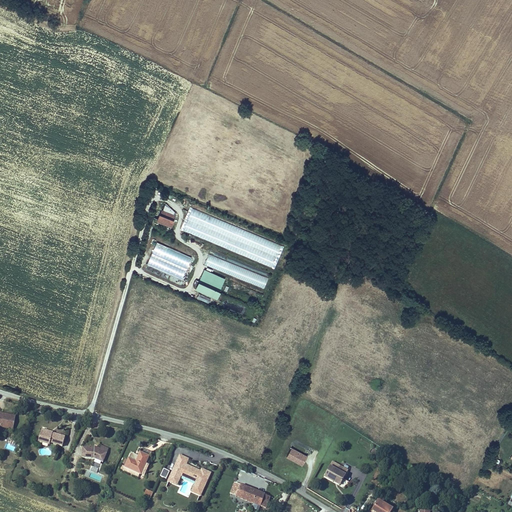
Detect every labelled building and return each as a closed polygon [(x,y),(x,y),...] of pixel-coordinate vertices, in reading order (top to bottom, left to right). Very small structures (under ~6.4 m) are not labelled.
[(283,241),(195,206),(191,217),(279,252),(283,241)] [(165,209),(162,218),(175,222),(178,213),(165,209)] [(279,252),(191,217),(186,228),(274,264),(279,252)] [(195,255),(159,239),(151,255),(188,271),(195,255)] [(271,277),(210,252),(205,265),(266,290),(271,277)] [(188,271),(151,255),(148,263),(185,279),(188,271)] [(209,270),(201,288),(220,295),(227,278),(209,270)] [(2,412),(0,411),(0,425),(10,428),(13,417),(1,414),(2,412)] [(26,421),(13,417),(10,428),(23,432),(26,421)] [(52,438),(50,443),(58,446),(59,444),(71,448),(74,439),(62,435),(62,436),(51,432),(49,437),(52,438)] [(119,449),(112,445),(110,448),(104,445),(104,447),(116,453),(119,449)] [(104,447),(91,446),(90,458),(103,459),(112,463),(116,453),(104,447)] [(309,457),(293,449),(288,459),(296,463),(296,461),(304,466),(309,457)] [(139,455),(133,469),(134,470),(142,453),(139,455)] [(142,453),(134,470),(150,477),(159,457),(153,455),(149,453),(147,456),(142,453)] [(191,456),(188,462),(196,465),(199,460),(191,456)] [(196,465),(188,462),(179,482),(181,483),(182,482),(187,484),(192,473),(197,475),(197,473),(204,477),(203,478),(208,481),(202,492),(210,495),(219,476),(212,473),(196,465)] [(336,464),(328,479),(338,484),(339,483),(345,486),(349,477),(341,473),(343,468),(336,464)] [(341,473),(349,477),(352,473),(343,468),(341,473)] [(160,478),(166,480),(169,472),(163,470),(160,478)] [(241,493),(245,482),(238,480),(236,484),(231,482),(229,489),(235,490),(241,493)] [(274,493),(245,482),(241,493),(270,503),(274,493)] [(145,491),(144,497),(151,499),(152,492),(145,491)]
